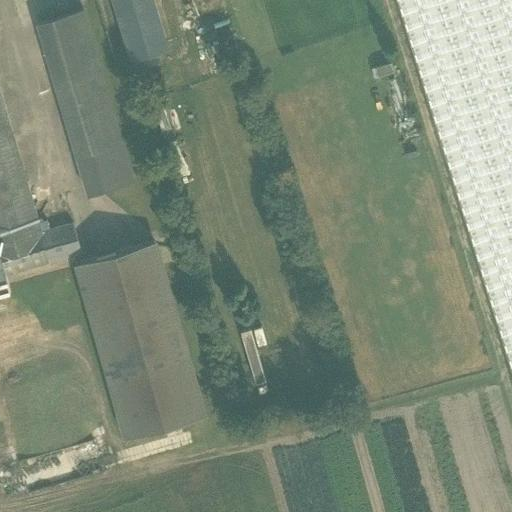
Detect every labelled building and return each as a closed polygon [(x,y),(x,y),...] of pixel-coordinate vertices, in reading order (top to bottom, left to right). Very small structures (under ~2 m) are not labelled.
[(154,0),(112,0),(130,56),(168,45),(154,0)] [(511,0),(399,0),(511,373),(511,0)] [(35,21),(75,156),(123,141),(84,7),(35,21)] [(0,275),(82,252),(73,221),(42,230),(0,87),(0,275)] [(171,127),(163,104),(154,107),(161,130),(171,127)] [(75,263),(108,379),(124,437),(207,414),(159,240),(75,263)] [(319,350),(321,360),(332,357),(329,348),(319,350)]
